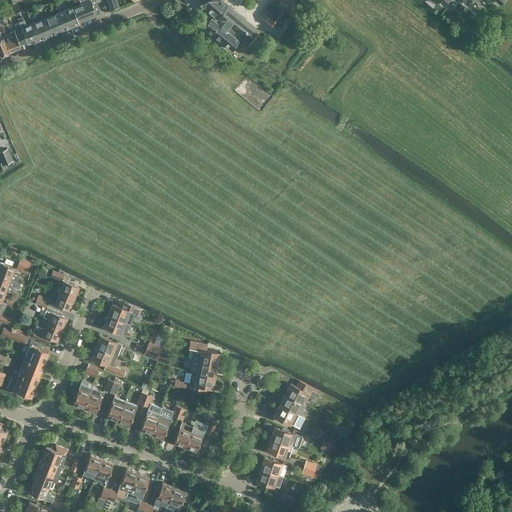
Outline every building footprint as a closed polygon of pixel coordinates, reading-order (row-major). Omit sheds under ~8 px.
[(96,0),(89,0),(73,7),(79,22),(101,13),(96,0)] [(108,0),(112,10),(121,7),(119,2),(117,3),(115,0),(108,0)] [(248,44),(260,30),(228,5),(229,4),(223,0),(199,0),(203,7),(214,16),(215,16),(213,18),(212,18),(205,28),(231,49),(239,40),(237,38),(238,36),(248,44)] [(281,31),(298,6),(289,0),(279,0),(278,3),(272,0),(271,0),(260,16),(281,31)] [(55,14),(61,31),(80,24),(79,22),(73,7),(55,14)] [(42,19),(48,33),(49,36),(61,31),(55,14),(42,19)] [(32,23),(39,40),(49,36),(48,33),(42,19),(32,23)] [(39,40),(32,23),(26,25),(24,20),(20,22),(28,44),(39,40)] [(28,44),(20,22),(14,24),(17,29),(15,30),(15,31),(21,47),(28,44)] [(3,36),(9,52),(21,47),(15,31),(3,36)] [(0,51),(1,55),(9,52),(3,37),(0,37),(0,51)] [(0,150),(0,159),(2,165),(13,160),(7,147),(0,150)] [(20,257),(18,262),(30,267),(32,261),(20,257)] [(0,262),(0,274),(10,279),(17,282),(18,281),(19,276),(12,273),(14,267),(0,262)] [(16,268),(28,272),(30,267),(18,262),(16,268)] [(64,274),(53,270),(51,276),(62,280),(64,274)] [(17,282),(10,279),(0,274),(0,287),(6,290),(11,292),(14,286),(18,287),(20,283),(18,281),(17,282)] [(60,291),(75,297),(79,286),(65,280),(60,291)] [(6,290),(0,287),(0,300),(6,303),(6,304),(11,306),(13,301),(3,297),(6,290)] [(75,297),(60,291),(54,289),(50,300),(70,308),(75,297)] [(35,299),(46,304),(49,297),(38,292),(35,299)] [(6,303),(0,300),(0,321),(11,326),(14,319),(2,315),(6,304),(6,303)] [(121,300),(118,306),(113,304),(108,315),(130,324),(133,317),(134,318),(138,316),(138,314),(140,315),(142,310),(140,309),(140,308),(121,300)] [(62,312),(48,306),(42,320),(48,323),(62,329),(66,317),(61,315),(62,312)] [(130,332),(128,331),(130,324),(108,315),(104,326),(130,336),(131,334),(130,332)] [(32,335),(48,342),(51,337),(57,339),(62,329),(48,323),(42,320),(40,325),(36,324),(32,335)] [(12,339),(15,332),(3,327),(0,334),(12,339)] [(15,332),(12,339),(24,343),(26,336),(15,332)] [(96,347),(118,355),(122,344),(100,335),(96,347)] [(49,351),(48,350),(36,346),(38,342),(31,339),(25,355),(44,362),(49,351)] [(147,348),(160,353),(160,352),(162,347),(150,342),(147,348)] [(198,361),(218,364),(220,352),(206,350),(207,344),(196,342),(192,359),(195,360),(198,361)] [(118,355),(96,347),(91,358),(110,365),(107,371),(120,376),(121,376),(123,377),(125,372),(122,371),(123,371),(113,367),(118,355)] [(160,353),(147,348),(146,348),(143,356),(157,361),(157,359),(160,353)] [(160,352),(160,353),(157,359),(162,361),(165,354),(160,352)] [(44,362),(25,355),(21,366),(40,373),(44,362)] [(198,361),(195,360),(192,371),(195,372),(216,376),(218,364),(198,361)] [(97,377),(100,368),(90,363),(88,367),(87,367),(85,373),(97,377)] [(17,377),(36,384),(40,373),(21,366),(17,377)] [(206,393),(207,387),(213,388),(216,376),(195,372),(192,371),(189,389),(206,393)] [(8,387),(12,389),(31,396),(36,384),(17,377),(12,375),(8,387)] [(110,391),(114,382),(108,379),(104,389),(110,391)] [(175,387),(186,389),(187,382),(176,380),(175,387)] [(314,396),(317,390),(298,380),(295,385),(290,383),(284,394),(300,402),(304,404),(310,393),(314,396)] [(114,382),(110,391),(115,393),(119,384),(114,382)] [(85,407),(93,387),(81,383),(73,403),(85,407)] [(93,387),(85,407),(96,412),(104,392),(93,387)] [(143,404),(146,394),(141,392),(137,402),(143,404)] [(146,394),(143,404),(148,406),(151,396),(146,394)] [(279,404),(295,412),(300,415),(306,404),(304,404),(300,402),(284,394),(279,404)] [(117,420),(125,400),(114,396),(106,416),(117,420)] [(125,400),(117,420),(129,425),(136,404),(125,400)] [(295,412),(279,404),(274,415),(299,428),(305,417),(300,415),(295,412)] [(174,405),(170,415),(177,418),(180,407),(174,405)] [(180,407),(177,418),(183,420),(187,410),(180,407)] [(151,433),(159,413),(148,409),(140,429),(151,433)] [(159,413),(151,433),(163,438),(170,417),(159,413)] [(195,419),(193,426),(192,426),(185,446),(196,451),(204,431),(206,432),(205,432),(211,435),(215,424),(209,422),(205,421),(204,423),(195,419)] [(173,442),(185,446),(192,426),(181,422),(173,442)] [(288,444),(293,445),(298,447),(302,436),(288,431),(288,429),(282,427),(282,429),(274,427),(270,438),(288,444)] [(324,441),(334,446),(337,438),(332,436),(331,438),(326,436),(324,441)] [(289,457),(292,446),(293,445),(288,444),(270,438),(267,449),(289,457)] [(334,446),(324,441),(321,448),(331,452),(334,446)] [(42,457),(47,460),(48,460),(61,465),(66,453),(46,446),(42,457)] [(94,477),(102,458),(90,453),(83,473),(94,477)] [(37,469),(47,472),(48,473),(57,476),(61,465),(48,460),(47,460),(42,457),(42,459),(40,458),(38,463),(39,464),(37,469)] [(70,468),(76,471),(81,459),(75,457),(70,468)] [(287,465),(281,463),(264,457),(260,468),(283,476),(287,465)] [(102,458),(94,477),(101,480),(100,481),(105,483),(113,462),(102,458)] [(304,466),(315,470),(317,464),(306,460),(304,466)] [(315,470),(304,466),(302,472),(313,476),(315,470)] [(133,483),(138,472),(126,467),(119,487),(123,488),(121,492),(129,495),(130,491),(133,483)] [(283,476),(260,468),(256,480),(279,487),(283,476)] [(33,480),(47,485),(48,486),(52,487),(57,476),(48,473),(47,472),(37,469),(36,473),(34,473),(32,478),(34,479),(33,480)] [(133,483),(130,491),(137,494),(136,496),(141,498),(149,476),(138,472),(133,483)] [(72,482),(70,486),(72,486),(69,492),(74,494),(77,488),(78,488),(82,478),(74,475),(73,478),(72,482)] [(47,485),(33,480),(29,491),(48,499),(48,498),(51,500),(49,505),(61,509),(63,503),(53,499),(54,495),(50,493),(52,487),(48,486),(47,485)] [(171,495),(174,486),(162,481),(154,502),(159,504),(160,503),(167,505),(171,495)] [(100,496),(107,498),(110,489),(103,486),(100,496)] [(171,495),(167,505),(173,508),(172,509),(177,511),(185,490),(174,486),(171,495)] [(107,498),(103,508),(110,510),(117,492),(110,489),(107,498)] [(292,503),(294,497),(283,492),(281,498),(292,503)] [(205,496),(198,505),(204,509),(210,500),(205,496)] [(140,511),(143,511),(147,503),(140,500),(136,510),(140,511)] [(24,511),(45,511),(52,511),(53,511),(51,508),(37,502),(36,504),(29,501),(24,511)] [(147,503),(143,511),(151,511),(154,505),(147,503)] [(211,511),(230,511),(218,503),(211,511)]
